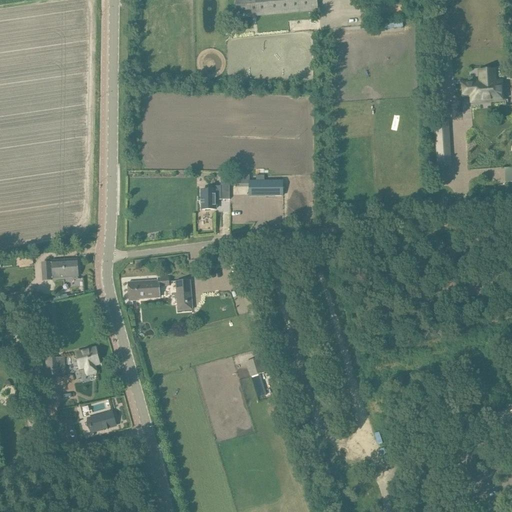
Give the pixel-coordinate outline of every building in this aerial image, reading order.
[(318,11),(317,0),(236,0),(238,19),(318,11)] [(472,83),(461,84),(462,97),(474,96),(474,102),(482,101),(482,95),(490,95),(490,100),(490,101),(502,100),(501,85),(497,85),(496,85),(495,85),(495,77),(481,78),(481,83),(478,83),(479,86),(472,87),(472,83)] [(496,141),(481,142),(483,177),(498,177),(496,141)] [(451,166),(450,142),(437,143),(438,167),(451,166)] [(249,197),(283,197),(283,180),(250,181),(249,181),(249,182),(249,197)] [(230,182),(221,182),(221,186),(214,186),(215,190),(202,191),(202,210),(216,209),(216,200),(230,200),(230,182)] [(78,276),(77,260),(53,262),(53,263),(42,263),(44,280),(52,280),(51,278),(78,276)] [(158,282),(128,283),(129,301),(138,300),(138,299),(155,298),(155,297),(160,296),(159,286),(169,286),(169,278),(158,278),(158,282)] [(193,311),(191,280),(175,282),(178,312),(193,311)] [(218,303),(217,292),(205,293),(206,304),(218,303)] [(96,348),(75,354),(79,369),(85,368),(87,373),(96,371),(94,365),(100,364),(96,348)] [(265,372),(261,358),(246,362),(251,377),(265,372)] [(88,409),(64,414),(68,429),(80,427),(82,433),(92,431),(88,409)] [(114,411),(91,418),(95,432),(116,425),(114,418),(116,418),(114,411)]
